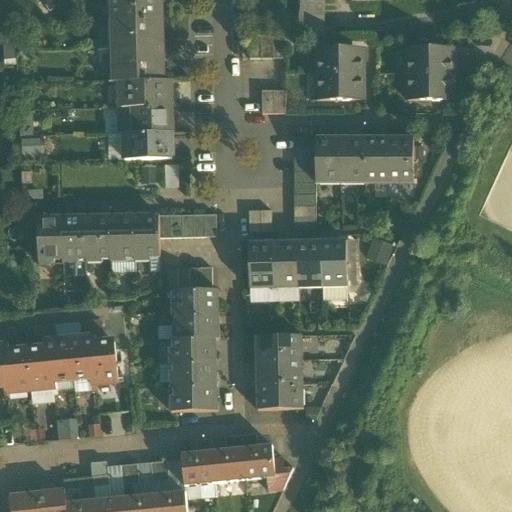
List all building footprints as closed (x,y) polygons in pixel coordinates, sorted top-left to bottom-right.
[(161,0),(112,0),(113,20),(161,19),(161,0)] [(324,0),(300,0),(299,37),(324,37),(324,0)] [(161,19),(113,20),(114,52),(163,51),(161,19)] [(251,61),(263,61),(263,40),(252,40),(251,61)] [(263,61),(274,61),(275,40),(263,40),(263,61)] [(274,61),(285,62),(286,41),(275,40),(274,61)] [(453,49),(408,50),(408,76),(453,76),(453,49)] [(363,50),(318,50),(318,76),(363,76),(363,50)] [(163,51),(114,52),(115,84),(164,82),(163,51)] [(363,76),(318,76),(318,102),(363,102),(363,76)] [(453,76),(408,76),(408,102),(453,102),(453,76)] [(164,82),(115,84),(116,110),(134,109),(172,108),(171,82),(164,82)] [(273,94),(262,95),(263,117),(274,116),(273,94)] [(285,94),(273,94),(274,116),(286,115),(285,94)] [(172,108),(134,109),(134,125),(138,124),(138,135),(172,134),(172,108)] [(172,134),(138,135),(134,135),(134,144),(137,144),(138,159),(173,158),(172,134)] [(22,157),(42,157),(42,139),(22,139),(22,157)] [(365,139),(341,140),(341,182),(341,185),(356,185),(356,182),(365,182),(365,139)] [(389,139),(365,139),(365,182),(365,185),(380,185),(380,182),(389,182),(389,139)] [(414,139),(389,139),(389,182),(389,185),(404,185),(404,182),(414,182),(414,139)] [(317,140),(294,140),(294,151),(317,151),(317,140)] [(341,140),(317,140),(317,151),(317,163),(317,174),(317,185),(332,185),(332,182),(341,182),(341,140)] [(317,151),(294,151),(294,163),(317,163),(317,151)] [(317,163),(294,163),(294,174),(317,174),(317,163)] [(142,168),(141,183),(154,184),(155,168),(142,168)] [(317,174),(294,174),(294,186),(317,186),(317,185),(317,174)] [(317,186),(294,186),(294,197),(316,197),(317,186)] [(316,197),(294,197),(295,208),(316,208),(316,197)] [(316,208),(295,208),(294,220),(316,220),(316,208)] [(272,212),(260,213),(261,235),(272,234),(272,212)] [(260,213),(249,213),(250,235),(261,235),(260,213)] [(135,217),(111,218),(112,260),(112,264),(128,263),(127,260),(136,259),(135,217)] [(160,218),(160,217),(135,217),(136,259),(136,263),(151,263),(151,259),(160,259),(160,240),(160,218)] [(194,217),(182,218),(183,240),(194,239),(194,217)] [(205,217),(194,217),(194,239),(206,239),(205,217)] [(217,239),(217,217),(205,217),(206,239),(217,239)] [(87,218),(63,219),(64,261),(64,265),(79,265),(79,261),(88,261),(87,218)] [(111,218),(87,218),(88,261),(88,265),(103,264),(103,260),(112,260),(111,218)] [(171,218),(160,218),(160,240),(172,240),(171,218)] [(182,218),(171,218),(172,240),(183,240),(182,218)] [(63,219),(38,220),(40,266),(55,266),(55,262),(64,261),(63,219)] [(316,220),(294,220),(294,231),(316,231),(316,220)] [(374,241),(367,261),(386,268),(393,248),(374,241)] [(358,242),(347,243),(348,285),(348,289),(359,289),(358,242)] [(322,243),(298,244),(299,286),(299,290),(314,289),(314,286),(323,286),(322,243)] [(347,243),(322,243),(323,286),(323,289),(338,289),(338,285),(348,285),(347,243)] [(274,244),(249,245),(250,291),(266,291),(266,287),(275,287),(274,244)] [(298,244),(274,244),(275,287),(275,290),(290,290),(290,286),(299,286),(298,244)] [(178,270),(167,271),(167,293),(176,293),(179,293),(178,270)] [(190,292),(189,270),(178,270),(179,293),(190,292)] [(201,270),(189,270),(190,292),(202,292),(201,270)] [(212,270),(201,270),(202,292),(213,292),(212,270)] [(179,293),(176,293),(176,303),(172,303),(172,317),(176,317),(218,316),(217,292),(213,292),(202,292),(190,292),(179,293)] [(218,316),(176,317),(176,327),(173,327),(173,341),(215,340),(218,340),(218,316)] [(114,344),(104,345),(102,323),(94,324),(97,362),(90,363),(92,379),(91,379),(92,387),(119,385),(114,344)] [(94,324),(81,326),(83,339),(70,340),(74,381),(91,379),(92,379),(90,363),(97,362),(94,324)] [(58,341),(57,328),(43,329),(47,367),(54,366),(56,383),(74,381),(70,340),(58,341)] [(43,329),(35,330),(37,352),(27,352),(31,394),(57,391),(56,383),(54,366),(47,367),(43,329)] [(27,352),(19,353),(17,332),(7,333),(11,371),(4,371),(5,388),(5,397),(31,394),(27,352)] [(0,388),(5,388),(4,371),(11,371),(7,333),(0,333),(0,388)] [(299,338),(256,339),(257,363),(299,363),(303,362),(302,348),(299,348),(299,338)] [(215,340),(173,341),(173,350),(170,350),(170,365),(174,365),(215,364),(215,340)] [(299,363),(257,363),(257,387),(300,387),(303,386),(303,372),(300,372),(299,363)] [(215,364),(174,365),(174,375),(170,375),(171,389),(175,389),(216,388),(215,364)] [(300,387),(257,387),(258,412),(304,411),(304,396),(300,396),(300,387)] [(216,388),(175,389),(175,398),(171,398),(172,414),(217,413),(216,388)] [(119,434),(118,414),(103,414),(104,434),(119,434)] [(76,419),(56,420),(57,439),(77,438),(76,419)] [(256,436),(241,438),(242,450),(250,449),(250,445),(256,444),(257,443),(256,436)] [(241,438),(226,439),(226,445),(229,447),(234,446),(235,451),(242,450),(241,438)] [(211,440),(196,442),(197,449),(198,450),(204,449),(205,454),(212,453),(211,440)] [(250,449),(242,450),(245,482),(267,480),(269,494),(283,492),(294,470),(284,471),(283,460),(274,461),(273,447),(250,449)] [(235,451),(212,453),(216,485),(245,482),(242,450),(235,451)] [(205,454),(182,456),(182,462),(185,488),(216,485),(212,453),(205,454)] [(182,462),(167,463),(169,482),(154,483),(155,497),(186,494),(185,488),(182,462)] [(167,463),(152,465),(154,483),(169,482),(167,463)] [(152,465),(138,466),(140,485),(141,498),(155,497),(154,483),(152,465)] [(138,466),(122,468),(123,480),(124,486),(140,485),(138,466)] [(109,477),(93,479),(94,489),(110,488),(109,481),(109,477)] [(93,479),(79,481),(80,491),(81,504),(96,502),(94,489),(93,479)] [(123,480),(109,481),(110,488),(111,501),(125,500),(124,486),(123,480)] [(79,481),(64,482),(65,492),(80,491),(79,481)] [(54,488),(44,489),(42,491),(43,495),(36,495),(37,511),(66,511),(66,505),(65,501),(66,501),(65,492),(57,493),(56,490),(54,488)] [(26,490),(17,491),(15,494),(16,497),(6,498),(7,504),(8,504),(8,511),(37,511),(36,495),(29,496),(29,493),(26,490)] [(187,511),(186,494),(155,497),(156,511),(187,511)] [(141,498),(125,500),(126,511),(156,511),(155,497),(141,498)] [(111,501),(96,502),(96,511),(126,511),(125,500),(111,501)] [(81,504),(66,505),(66,511),(96,511),(96,502),(81,504)]
